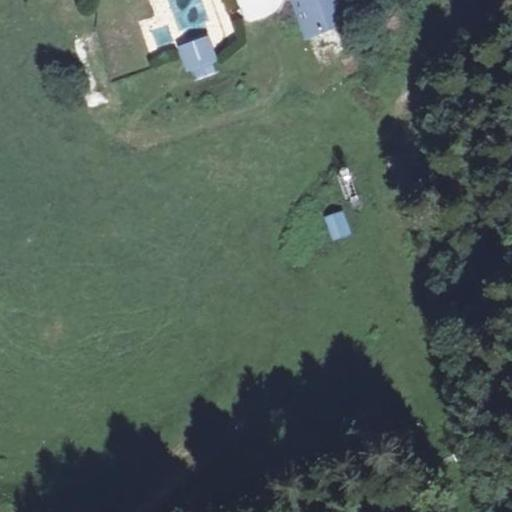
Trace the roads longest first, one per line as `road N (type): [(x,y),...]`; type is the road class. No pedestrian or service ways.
road 1 (track): [(480,0),(288,208),(236,377),(120,503),(85,511)]
road 2 (track): [(379,105),(242,122),(90,156),(0,127)]
